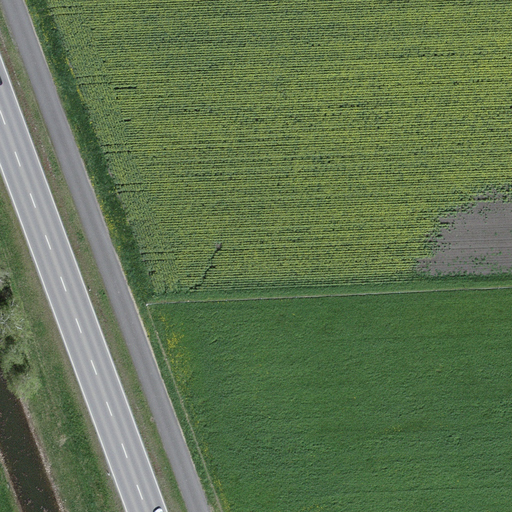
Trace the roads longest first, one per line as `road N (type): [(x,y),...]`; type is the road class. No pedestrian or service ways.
road 1 (track): [(199,511),(12,0)]
road 2 (primary): [(145,511),(0,113)]
